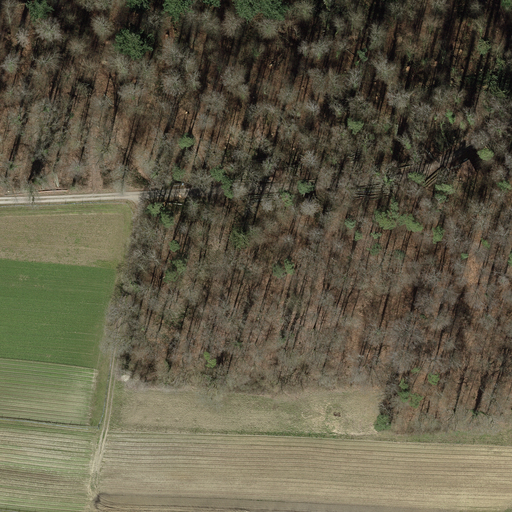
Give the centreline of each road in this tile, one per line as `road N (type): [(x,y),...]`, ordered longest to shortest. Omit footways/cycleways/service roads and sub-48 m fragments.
road 1 (track): [(401,177),(0,200)]
road 2 (track): [(94,511),(143,195)]
road 3 (track): [(511,119),(440,164),(401,177)]
